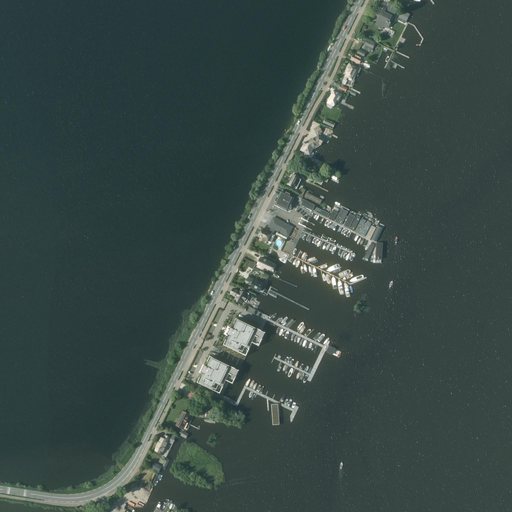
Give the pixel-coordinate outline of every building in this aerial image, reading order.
[(393,18),(397,9),(388,4),(381,1),(378,7),(385,10),(380,19),(379,18),(376,24),(380,26),(379,28),(382,29),(383,26),(388,28),(390,23),(389,22),(391,17),(393,18)] [(402,11),(399,17),(407,21),(409,17),(410,15),(402,11)] [(367,39),(364,46),(373,50),(375,43),(367,39)] [(353,56),(351,60),(359,64),(361,60),(360,59),(361,57),(357,54),(356,57),(353,56)] [(345,76),(343,79),(346,80),(348,77),(352,79),(356,71),(357,72),(359,73),(359,72),(360,70),(361,69),(360,68),(350,63),(347,68),(348,68),(346,71),(348,72),(347,74),(346,76),(345,76)] [(339,98),(341,95),(334,92),(328,103),(329,103),(328,106),(328,107),(331,109),(332,108),(334,106),(338,98),(339,98)] [(334,127),(335,123),(326,119),(324,122),(334,127)] [(325,136),(319,126),(314,130),(317,135),(318,135),(319,136),(312,140),(311,139),(304,143),(301,150),(310,155),(311,153),(315,151),(314,149),(321,145),(325,136)] [(291,178),(288,185),(297,189),(302,179),(300,178),(303,173),(296,170),(295,171),(294,175),(293,175),(291,178)] [(276,199),(273,206),(287,212),(288,209),(290,210),(293,206),(291,205),(294,198),(280,191),(276,199)] [(322,201),(307,194),(305,198),(320,206),(322,201)] [(312,210),(315,205),(304,200),(302,205),(312,210)] [(329,214),(315,207),(313,212),(327,219),(329,214)] [(338,212),(333,210),(329,219),(334,221),(338,212)] [(348,213),(342,210),(335,223),(342,226),(348,213)] [(353,216),(349,214),(343,226),(348,229),(354,216),(353,216)] [(356,216),(349,229),(353,231),(360,218),(356,216)] [(273,217),(268,227),(288,237),(293,227),(273,217)] [(365,220),(361,218),(354,231),(363,236),(370,222),(366,220),(364,225),(363,224),(365,220)] [(374,227),(370,225),(364,237),(368,239),(374,227)] [(380,228),(375,226),(369,239),(373,241),(380,228)] [(272,233),(264,228),(263,231),(261,230),(259,235),(261,236),(261,237),(260,240),(267,244),(268,241),(271,235),(272,233)] [(373,246),(370,244),(363,258),(367,260),(373,246)] [(264,268),(265,269),(273,273),(276,265),(269,262),(271,259),(263,256),(262,259),(262,258),(258,265),(256,264),(254,268),(257,270),(259,265),(264,268)] [(262,290),(263,288),(262,286),(264,281),(250,275),(248,279),(253,281),(251,286),(260,291),(260,289),(262,290)] [(234,289),(231,294),(236,297),(235,300),(241,304),(244,300),(247,301),(249,297),(248,297),(249,294),(241,289),(240,291),(239,292),(234,289)] [(200,378),(197,383),(216,392),(223,395),(229,382),(233,384),(239,371),(243,364),(246,356),(253,343),(259,347),(266,333),(262,331),(256,328),(236,319),(234,324),(237,326),(235,330),(231,328),(230,331),(231,331),(230,333),(229,333),(227,335),(231,337),(229,342),(226,340),(224,345),(221,350),(228,354),(226,358),(219,355),(217,360),(210,357),(208,362),(211,363),(209,368),(204,366),(203,368),(204,369),(203,371),(202,371),(201,373),(205,375),(203,379),(200,378)] [(198,392),(193,389),(190,394),(188,397),(194,400),(195,397),(198,392)] [(183,428),(189,415),(183,412),(177,425),(183,428)] [(186,438),(188,433),(182,429),(179,434),(186,438)] [(156,448),(155,450),(157,451),(157,452),(155,454),(160,457),(162,453),(162,454),(165,448),(168,441),(169,442),(170,439),(173,440),(176,436),(173,435),(172,434),(170,438),(165,435),(165,436),(164,438),(163,439),(161,438),(159,442),(160,442),(157,447),(156,448)] [(159,472),(162,467),(155,462),(152,468),(159,472)]
